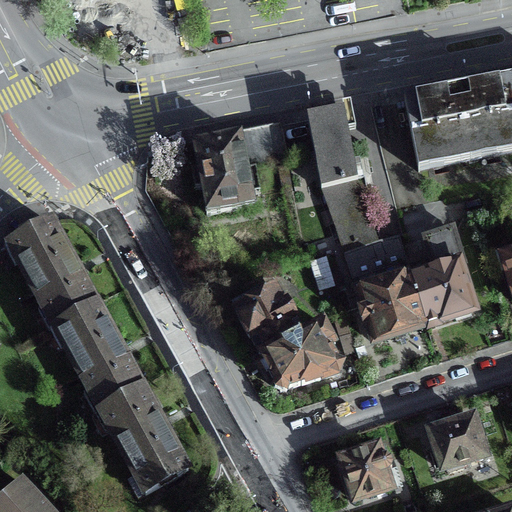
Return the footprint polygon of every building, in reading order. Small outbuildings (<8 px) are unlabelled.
[(417,174),(511,155),(511,80),(481,87),(433,96),(403,102),(417,174)] [(321,192),(342,253),(376,244),(356,185),(356,181),(365,179),(370,178),(363,146),(349,148),(342,114),(306,121),(320,192),(321,192)] [(288,165),(280,126),(194,144),(194,148),(191,149),(197,175),(190,176),(194,194),(200,193),(205,218),(254,209),(247,173),(252,172),(288,165)] [(145,497),(187,474),(164,433),(119,350),(73,267),(50,225),(8,248),(23,275),(145,497)] [(433,273),(411,281),(398,239),(377,246),(376,244),(342,253),(361,309),(373,346),(425,329),(433,326),(473,314),(458,267),(462,266),(452,232),(423,241),(433,273)] [(23,275),(8,248),(0,253),(0,293),(9,282),(23,275)] [(233,311),(260,359),(263,364),(279,394),(332,378),(336,368),(328,352),(334,348),(322,326),(300,338),(275,293),(260,301),(258,298),(249,303),(233,311)] [(458,418),(440,424),(441,427),(442,431),(429,435),(441,473),(445,472),(446,475),(447,476),(461,471),(462,470),(461,467),(484,459),(472,421),(460,425),(458,418)] [(387,459),(383,449),(380,451),(341,463),(354,503),(389,492),(384,475),(388,473),(390,469),(390,465),(387,459)] [(0,511),(43,511),(20,486),(0,503),(0,511)]
